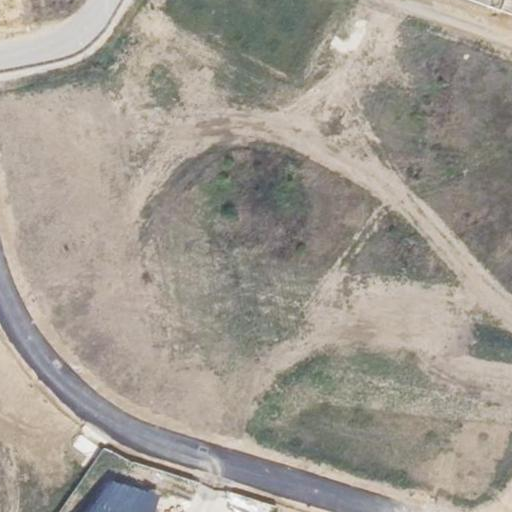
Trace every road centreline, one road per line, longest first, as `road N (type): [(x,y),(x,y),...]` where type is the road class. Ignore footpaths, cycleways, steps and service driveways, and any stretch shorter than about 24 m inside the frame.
road 1 (residential): [(0,296),(40,358),(120,428),(378,511)]
road 2 (unclassified): [(106,0),(79,43),(0,57)]
